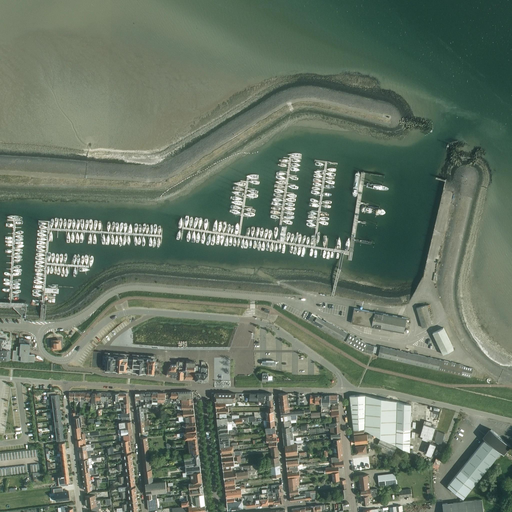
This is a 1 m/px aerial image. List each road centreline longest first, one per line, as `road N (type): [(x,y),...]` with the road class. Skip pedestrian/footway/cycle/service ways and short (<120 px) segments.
road 1 (residential): [(342,389),(338,374),(256,320),(124,312),(63,360),(46,356),(39,327)]
road 2 (residential): [(39,327),(71,323),(132,287),(306,306)]
road 3 (unclassified): [(511,421),(342,389)]
road 4 (residential): [(80,511),(65,383)]
road 5 (residential): [(145,511),(131,387)]
road 6 (residential): [(218,511),(202,389)]
